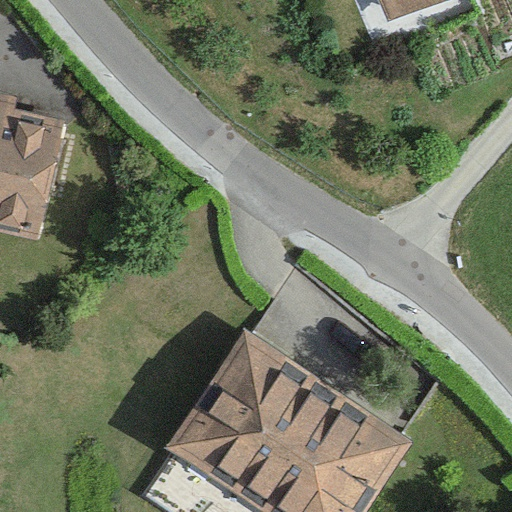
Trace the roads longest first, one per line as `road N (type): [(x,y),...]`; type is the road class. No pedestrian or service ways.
road 1 (residential): [(76,0),(137,71),(223,147),(391,255)]
road 2 (residential): [(391,255),(511,121)]
road 3 (residential): [(391,255),(511,369)]
